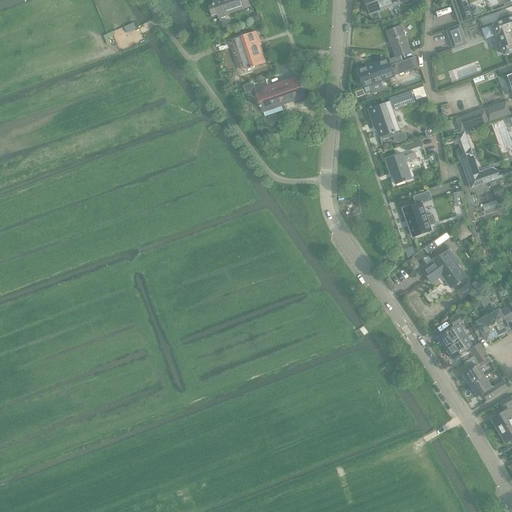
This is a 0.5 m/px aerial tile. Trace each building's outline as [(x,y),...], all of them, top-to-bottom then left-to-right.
[(213,16),(217,15),(219,19),(228,16),(227,15),(250,7),(247,0),(213,0),(214,4),(212,4),(213,6),(209,7),(213,16)] [(364,0),(369,14),(400,3),(398,0),(364,0)] [(472,19),(464,0),(449,0),(458,24),(472,19)] [(260,13),(253,16),(255,23),(262,20),(260,13)] [(492,26),(482,30),(486,40),(496,36),(496,35),(497,35),(498,36),(500,35),(503,43),(501,44),(505,56),(511,53),(511,17),(510,19),(509,15),(500,18),(502,22),(494,25),(494,26),(492,27),(492,26)] [(396,57),(388,60),(390,66),(402,62),(400,56),(410,52),(401,26),(386,31),(396,57)] [(447,30),(454,49),(467,45),(460,26),(447,30)] [(241,71),(265,63),(258,42),(259,42),(256,32),(231,41),(241,71)] [(375,83),(394,76),(418,67),(415,58),(402,62),(390,66),(388,60),(388,59),(357,70),(364,87),(370,85),(375,83)] [(253,84),(243,87),(245,94),(255,91),(262,112),(263,112),(265,117),(283,111),(282,105),(296,100),(297,103),(305,100),(297,77),(266,88),(265,86),(255,89),(253,84)] [(375,83),(370,85),(373,94),(379,92),(375,83)] [(386,104),(368,110),(374,127),(375,126),(379,138),(380,138),(380,139),(383,140),(387,139),(393,136),(395,141),(398,143),(405,140),(406,138),(405,134),(403,133),(397,135),(396,132),(400,131),(393,112),(391,107),(415,98),(416,101),(419,102),(429,99),(428,96),(425,89),(423,84),(411,89),(388,97),(390,103),(386,104)] [(484,110),(489,123),(511,115),(506,102),(484,110)] [(489,123),(484,110),(456,120),(460,132),(489,123)] [(425,133),(427,137),(434,135),(432,126),(428,127),(425,133)] [(458,134),(464,150),(470,148),(470,147),(468,143),(468,142),(466,138),(466,137),(464,132),(465,132),(464,132),(458,134)] [(406,163),(417,159),(415,153),(404,157),(403,154),(386,161),(390,174),(391,174),(395,185),(412,179),(406,163)] [(491,168),(488,169),(479,173),(478,172),(477,167),(477,166),(476,166),(474,160),(472,155),(473,155),(472,154),(460,159),(471,189),(492,181),(501,178),(499,172),(492,168),(493,168),(492,168),(491,168)] [(502,188),(493,191),(496,199),(505,196),(502,188)] [(417,205),(404,209),(413,237),(431,231),(430,226),(436,224),(433,215),(427,217),(422,204),(432,200),(429,192),(414,197),(417,205)] [(461,192),(454,193),(457,207),(464,206),(461,192)] [(470,194),(464,196),(468,209),(479,205),(475,196),(471,197),(470,194)] [(472,235),(463,222),(453,230),(462,242),(472,235)] [(448,233),(435,241),(437,246),(451,238),(448,233)] [(439,247),(434,241),(428,246),(428,247),(431,251),(432,252),(439,247)] [(412,249),(405,251),(408,260),(414,255),(412,249)] [(451,289),(467,278),(453,258),(455,257),(450,250),(438,258),(436,256),(431,259),(433,262),(422,270),(432,284),(442,276),(451,289)] [(413,258),(407,262),(414,271),(419,267),(413,258)] [(457,290),(462,299),(475,291),(470,282),(457,290)] [(489,296),(480,301),(482,305),(483,308),(489,305),(490,299),(489,296)] [(489,314),(487,315),(499,336),(502,334),(504,331),(509,329),(506,323),(511,320),(505,308),(500,311),(499,311),(494,313),(492,313),(491,314),(489,314)] [(464,311),(459,314),(463,320),(467,316),(464,311)] [(455,328),(464,322),(463,320),(459,314),(450,320),(455,328)] [(484,318),(483,320),(478,322),(478,323),(472,326),(479,338),(484,335),(488,340),(492,338),(495,338),(497,337),(499,336),(487,315),(485,316),(484,318)] [(439,338),(446,349),(461,339),(454,328),(439,338)] [(468,351),(461,339),(446,349),(453,360),(468,351)] [(474,357),(474,358),(484,351),(480,344),(469,350),(474,357)] [(463,375),(470,387),(485,377),(478,365),(489,358),(484,351),(474,358),(474,357),(463,364),(468,372),(463,375)] [(485,377),(470,387),(477,398),(483,394),(487,401),(497,395),(493,387),(492,388),(485,377)] [(497,395),(507,388),(503,381),(493,387),(497,395)] [(505,412),(491,420),(498,432),(511,423),(511,413),(508,407),(511,404),(511,399),(510,397),(499,403),(505,412)] [(511,423),(498,432),(505,444),(511,439),(511,423)]
